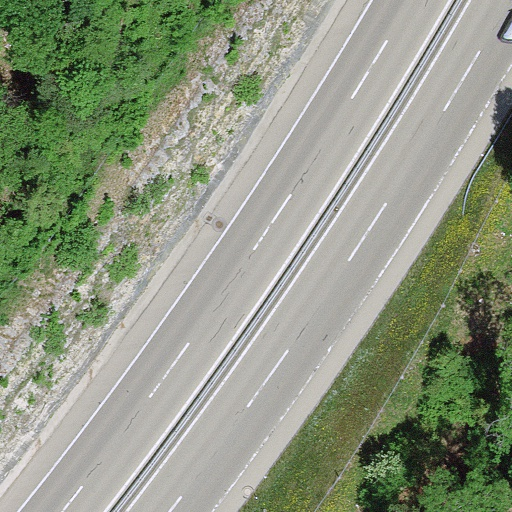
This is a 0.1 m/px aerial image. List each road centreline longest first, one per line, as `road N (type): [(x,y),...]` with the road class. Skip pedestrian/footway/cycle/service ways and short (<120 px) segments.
road 1 (motorway): [(412,0),(277,224),(64,511)]
road 2 (motorway): [(169,511),(271,381),(465,82),(509,0)]
